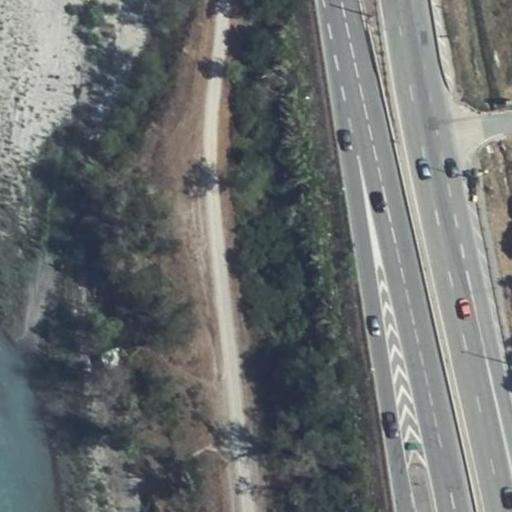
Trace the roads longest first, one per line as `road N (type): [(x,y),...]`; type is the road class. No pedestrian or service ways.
road 1 (primary): [(340,0),(453,511)]
road 2 (primary): [(332,0),(406,511)]
road 3 (track): [(248,511),(211,180),(222,0)]
road 4 (primary): [(501,511),(422,135)]
road 5 (primary): [(511,422),(422,135)]
road 6 (primary): [(422,135),(397,0)]
